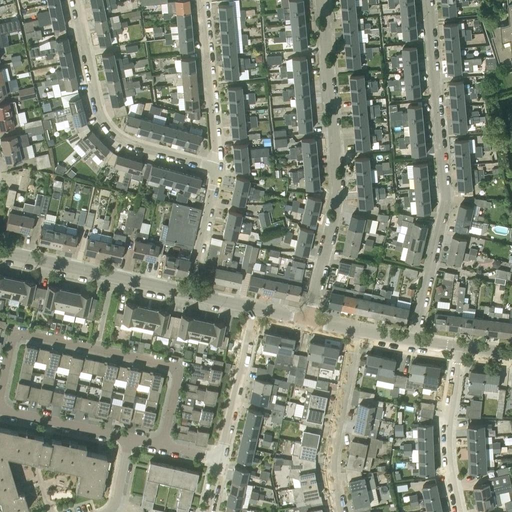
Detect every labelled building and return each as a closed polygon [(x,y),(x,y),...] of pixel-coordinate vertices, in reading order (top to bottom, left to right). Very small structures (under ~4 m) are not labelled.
[(170,13),(175,13),(189,11),(188,0),(173,0),(174,1),(167,1),(167,3),(168,13),(170,13)] [(245,15),(251,15),(255,14),(254,9),(239,11),(238,0),(233,0),(228,0),(228,4),(217,5),(218,18),(233,17),(239,16),(245,15)] [(276,8),(276,13),(303,10),(302,0),(287,0),(288,7),(276,8)] [(511,0),(507,0),(510,22),(492,28),(494,36),(492,37),(500,66),(503,65),(503,63),(511,61),(511,0)] [(37,19),(62,14),(59,1),(47,4),(48,11),(33,14),(34,19),(37,19)] [(415,1),(400,2),(400,3),(401,14),(416,13),(415,1)] [(456,1),(442,3),(443,15),(458,14),(456,1)] [(94,20),(106,17),(105,12),(110,11),(110,9),(117,7),(116,2),(103,5),(91,8),(94,20)] [(357,18),(356,6),(342,7),(343,19),(357,18)] [(140,18),(139,10),(129,12),(131,20),(140,18)] [(290,24),(304,23),(303,10),(276,13),(277,18),(289,17),(290,24)] [(189,11),(175,13),(176,18),(176,25),(191,24),(189,11)] [(401,14),(402,25),(402,26),(417,25),(416,13),(401,14)] [(62,14),(37,19),(38,24),(51,22),(52,29),(64,27),(62,14)] [(121,27),(121,28),(128,26),(127,21),(113,23),(111,16),(106,17),(94,20),(96,32),(121,27)] [(234,29),(233,22),(233,17),(218,18),(219,30),(234,29)] [(364,29),(370,29),(370,24),(364,24),(364,22),(357,23),(357,18),(343,19),(344,31),(358,30),(364,29)] [(18,19),(1,22),(0,22),(0,23),(1,31),(20,27),(18,19)] [(23,22),(25,32),(33,30),(32,25),(38,24),(37,19),(34,19),(23,22)] [(291,36),(305,35),(304,23),(290,24),(290,30),(278,31),(279,37),(291,36)] [(466,35),(471,34),(471,29),(465,30),(465,29),(459,30),(458,23),(444,24),(445,37),(459,36),(466,35)] [(165,39),(172,38),(177,38),(192,36),(191,24),(176,25),(170,26),(171,33),(164,34),(165,39)] [(397,26),(390,27),(390,32),(397,32),(403,32),(403,39),(418,37),(417,25),(402,26),(397,26)] [(122,32),(121,28),(121,27),(96,32),(99,45),(111,43),(110,36),(115,35),(115,34),(122,32)] [(162,35),(161,27),(153,28),(154,36),(162,35)] [(26,40),(36,38),(41,37),(40,29),(33,30),(25,32),(26,40)] [(221,42),(235,41),(234,35),(234,29),(219,30),(221,42)] [(345,43),(359,42),(358,30),(344,31),(345,43)] [(291,36),(279,37),(273,37),(273,43),(291,41),(292,49),(306,47),(305,35),(291,36)] [(192,36),(177,38),(179,50),(193,49),(192,36)] [(446,49),(460,48),(459,36),(445,37),(446,49)] [(52,53),(57,52),(69,49),(67,37),(49,40),(50,48),(39,50),(38,45),(28,47),(30,57),(40,55),(45,54),(52,53)] [(236,53),(235,46),(235,41),(221,42),(222,54),(236,53)] [(346,55),(360,54),(359,42),(345,43),(346,55)] [(391,56),(391,57),(391,62),(418,59),(417,46),(402,48),(403,54),(397,54),(397,55),(391,56)] [(447,61),(461,60),(461,54),(460,48),(446,49),(447,61)] [(60,64),(72,62),(69,49),(57,52),(60,64)] [(132,61),(139,60),(138,55),(115,59),(113,52),(101,55),(103,67),(132,61)] [(236,53),(222,54),(223,66),(249,64),(249,58),(243,59),(243,58),(236,58),(236,53)] [(362,66),(361,61),(360,54),(346,55),(347,68),(362,66)] [(266,65),(269,65),(282,64),(281,55),(266,57),(266,65)] [(286,66),(279,67),(280,71),(306,69),(305,56),(290,58),(285,60),(286,66)] [(180,71),(195,70),(193,57),(179,58),(179,59),(174,59),(175,67),(175,72),(180,71)] [(461,60),(447,61),(448,74),(473,71),(473,64),(482,63),(481,58),(474,58),(467,59),(461,60)] [(498,69),(494,58),(485,59),(486,70),(498,69)] [(404,72),(419,71),(418,59),(391,62),(392,67),(398,67),(398,68),(404,67),(404,72)] [(123,68),(133,66),(132,61),(103,67),(106,80),(124,76),(123,68)] [(50,80),(75,74),(72,62),(60,64),(61,70),(56,71),(56,73),(49,75),(50,80)] [(249,64),(223,66),(224,79),(238,77),(238,71),(244,71),(244,69),(255,68),(254,63),(249,64)] [(293,82),(307,81),(306,69),(280,71),(280,76),(280,77),(286,76),(286,77),(293,77),(293,82)] [(173,85),(182,84),(196,83),(195,70),(180,71),(175,72),(168,73),(164,73),(164,78),(172,77),(173,85)] [(393,86),(420,83),(419,71),(404,72),(405,78),(399,79),(399,80),(388,81),(389,86),(393,86)] [(75,74),(50,80),(51,85),(58,83),(59,84),(64,83),(65,89),(77,87),(75,74)] [(365,88),(371,87),(378,86),(377,81),(370,82),(370,81),(365,81),(364,75),(350,76),(351,89),(365,88)] [(109,92),(138,86),(140,86),(139,80),(135,80),(126,82),(124,76),(106,80),(109,92)] [(0,99),(4,98),(3,94),(7,93),(6,88),(9,87),(8,80),(4,81),(0,81),(0,99)] [(294,94),(308,93),(307,81),(293,82),(293,88),(288,88),(288,90),(282,91),(282,95),(294,94)] [(450,95),(464,94),(463,81),(449,83),(450,95)] [(183,97),(197,96),(196,83),(182,84),(183,91),(170,93),(170,99),(178,98),(183,97)] [(393,86),(394,91),(400,90),(400,91),(406,90),(407,97),(421,96),(420,83),(393,86)] [(19,95),(34,91),(33,86),(18,90),(19,95)] [(112,105),(113,111),(125,108),(123,96),(131,95),(135,94),(135,93),(139,92),(138,86),(109,92),(112,105)] [(228,100),(242,99),(242,94),(241,86),(227,88),(228,100)] [(352,101),(367,100),(365,88),(351,89),(352,101)] [(34,91),(19,95),(20,100),(35,97),(34,91)] [(308,93),(294,94),(295,106),(310,105),(308,93)] [(452,107),(466,106),(464,94),(450,95),(452,107)] [(54,116),(83,109),(79,96),(68,99),(69,105),(63,107),(63,108),(53,111),(54,116)] [(197,96),(183,97),(184,110),(193,109),(198,108),(197,96)] [(0,117),(17,113),(14,100),(5,102),(4,98),(0,99),(0,117)] [(229,112),(243,111),(242,99),(228,100),(229,112)] [(353,113),(380,111),(380,110),(386,110),(386,105),(373,106),(373,105),(367,106),(367,100),(352,101),(353,113)] [(139,117),(141,110),(143,103),(137,102),(136,105),(134,116),(127,114),(123,127),(136,131),(139,117)] [(284,120),(311,117),(310,105),(295,106),(295,112),(290,113),(290,114),(284,115),(284,120)] [(397,120),(423,118),(422,105),(407,106),(408,113),(402,113),(402,111),(390,112),(391,120),(397,120)] [(467,118),(467,117),(466,106),(452,107),(453,119),(467,118)] [(127,114),(125,108),(113,111),(114,117),(127,114)] [(71,135),(88,126),(85,122),(86,122),(83,109),(54,116),(56,122),(67,119),(71,135)] [(194,119),(199,118),(198,111),(193,111),(189,112),(190,119),(194,119)] [(244,123),(243,111),(229,112),(230,124),(244,123)] [(354,125),(369,124),(368,118),(374,118),(374,116),(380,116),(380,111),(353,113),(354,125)] [(17,113),(0,117),(0,129),(20,125),(17,113)] [(467,118),(453,119),(454,132),(468,130),(467,124),(473,123),(473,122),(479,121),(479,116),(472,116),(467,117),(467,118)] [(148,134),(152,120),(139,117),(136,131),(148,134)] [(311,117),(284,120),(285,125),(291,124),(291,125),(297,125),(297,131),(312,130),(311,117)] [(423,118),(397,120),(396,120),(397,125),(403,125),(404,126),(410,126),(410,131),(424,130),(423,118)] [(24,128),(42,124),(40,119),(23,123),(24,128)] [(42,124),(42,129),(49,127),(48,119),(41,121),(42,124)] [(160,137),(164,124),(152,120),(148,134),(160,137)] [(244,123),(230,124),(231,137),(245,136),(244,123)] [(42,124),(24,128),(26,136),(43,132),(42,124)] [(172,141),(176,127),(171,126),(164,124),(160,137),(172,141)] [(356,137),(370,136),(370,135),(369,124),(354,125),(356,137)] [(77,143),(85,152),(86,153),(100,140),(91,130),(90,131),(88,126),(71,135),(67,138),(69,143),(72,142),(80,137),(81,139),(77,143)] [(184,144),(188,130),(176,127),(172,141),(184,144)] [(188,130),(184,144),(197,148),(201,134),(188,130)] [(411,143),(425,142),(424,130),(410,131),(410,136),(411,143)] [(0,139),(3,151),(19,147),(16,135),(0,138),(0,139)] [(370,136),(356,137),(357,150),(371,148),(370,142),(376,142),(376,140),(382,139),(382,135),(375,135),(370,136)] [(274,147),(286,146),(286,138),(273,139),(274,147)] [(289,153),(316,151),(315,138),(300,140),(301,146),(295,146),(295,148),(289,149),(289,153)] [(106,163),(112,152),(108,149),(100,140),(86,153),(81,157),(85,161),(90,156),(91,157),(96,153),(102,159),(97,164),(101,169),(106,163)] [(455,153),(470,152),(469,140),(454,141),(455,153)] [(425,142),(411,143),(412,155),(426,154),(425,142)] [(253,157),(259,156),(262,156),(268,155),(267,147),(249,149),(249,151),(247,151),(247,149),(246,144),(232,146),(233,158),(247,157),(253,157)] [(19,147),(3,151),(5,163),(28,158),(26,146),(19,147)] [(302,164),(317,163),(316,151),(289,153),(289,154),(285,154),(286,159),(296,159),(296,160),(302,159),(302,164)] [(124,176),(129,158),(118,155),(112,152),(106,163),(113,166),(119,168),(117,174),(119,174),(115,186),(120,188),(122,181),(124,176)] [(456,165),(471,164),(470,152),(455,153),(456,165)] [(37,169),(51,165),(47,153),(34,156),(37,169)] [(248,170),(248,163),(247,157),(233,158),(234,171),(248,170)] [(129,158),(124,176),(129,177),(139,180),(141,180),(142,176),(146,163),(129,158)] [(356,171),(371,170),(370,158),(355,159),(356,171)] [(57,163),(54,171),(62,174),(65,167),(57,163)] [(155,197),(163,168),(146,163),(142,176),(147,177),(146,184),(153,186),(150,196),(155,197)] [(291,172),(291,178),(298,177),(303,176),(318,175),(317,163),(302,164),(303,170),(297,170),(297,171),(291,172)] [(414,177),(428,175),(427,163),(413,164),(414,177)] [(457,177),(484,175),(484,170),(477,170),(477,169),(471,170),(471,164),(456,165),(457,177)] [(172,185),(176,172),(163,168),(155,197),(161,199),(165,183),(172,185)] [(71,169),(66,174),(71,178),(75,173),(71,169)] [(35,179),(37,171),(31,170),(28,185),(32,185),(33,179),(35,179)] [(357,183),(372,182),(371,170),(356,171),(357,183)] [(184,188),(188,175),(176,172),(172,185),(184,188)] [(183,194),(180,201),(186,202),(188,196),(189,196),(190,190),(197,191),(201,179),(188,175),(184,188),(184,189),(183,194)] [(318,175),(303,176),(305,189),(319,188),(318,175)] [(409,189),(429,187),(428,175),(414,177),(415,188),(408,189),(409,189)] [(484,175),(457,177),(459,190),(473,189),(472,183),(478,182),(478,180),(484,180),(484,175)] [(232,189),(259,195),(264,196),(265,191),(253,189),(253,188),(248,187),(249,180),(235,177),(232,189)] [(128,183),(122,181),(120,188),(120,189),(126,191),(126,188),(128,183)] [(358,195),(394,192),(394,189),(385,190),(385,188),(372,189),(372,182),(357,183),(358,195)] [(416,201),(430,200),(429,187),(409,189),(409,194),(407,194),(408,196),(395,197),(396,202),(404,201),(411,202),(416,201)] [(17,230),(22,207),(12,205),(15,190),(8,188),(5,204),(10,205),(5,227),(17,230)] [(257,201),(259,195),(232,189),(230,202),(244,205),(245,198),(257,201)] [(394,192),(358,195),(360,208),(374,207),(373,201),(379,201),(379,199),(385,198),(385,194),(394,193),(394,192)] [(38,215),(43,194),(37,193),(34,204),(24,202),(22,207),(17,230),(30,233),(34,216),(33,216),(34,214),(38,215)] [(43,194),(38,215),(45,217),(50,195),(43,194)] [(303,208),(317,211),(320,199),(306,196),(303,208)] [(486,207),(487,201),(475,199),(474,205),(486,207)] [(416,201),(417,213),(432,212),(430,200),(416,201)] [(184,243),(182,248),(191,250),(200,208),(173,202),(168,225),(165,239),(174,241),(184,243)] [(263,211),(272,209),(270,203),(262,205),(263,211)] [(458,216),(483,222),(485,217),(478,215),(473,213),(474,207),(460,204),(458,216)] [(314,224),(317,211),(303,208),(300,220),(314,224)] [(130,234),(136,211),(128,209),(123,232),(130,234)] [(83,225),(86,211),(81,210),(77,224),(83,225)] [(136,211),(130,234),(131,234),(133,226),(140,228),(144,212),(136,211)] [(225,224),(250,229),(251,224),(240,221),(242,214),(227,211),(225,224)] [(91,227),(94,213),(88,212),(86,226),(91,227)] [(260,226),(270,223),(268,212),(258,214),(260,226)] [(349,227),(363,231),(366,218),(352,214),(349,227)] [(378,214),(377,220),(387,222),(389,214),(378,214)] [(411,235),(425,239),(428,226),(412,222),(414,217),(399,214),(397,221),(399,224),(408,227),(407,229),(406,234),(411,235)] [(482,227),(483,222),(458,216),(455,228),(469,232),(470,225),(482,227)] [(165,239),(168,225),(163,224),(158,244),(146,242),(142,258),(155,260),(159,245),(163,246),(163,244),(165,239)] [(249,234),(250,229),(225,224),(222,236),(236,239),(238,232),(249,234)] [(49,245),(52,229),(40,226),(37,242),(49,245)] [(296,240),(310,243),(313,231),(299,227),(296,240)] [(360,243),(363,231),(349,227),(346,240),(360,243)] [(61,248),(64,232),(52,229),(49,245),(61,248)] [(96,256),(99,239),(100,234),(88,231),(87,236),(83,253),(96,256)] [(142,258),(146,242),(148,234),(135,231),(130,255),(142,258)] [(64,232),(61,248),(73,250),(77,234),(64,232)] [(422,251),(425,239),(411,235),(406,234),(404,241),(397,240),(396,245),(403,246),(408,247),(422,251)] [(450,249),(464,252),(467,239),(453,236),(450,249)] [(108,258),(111,242),(99,239),(96,256),(108,258)] [(225,284),(230,260),(234,242),(222,240),(213,281),(225,284)] [(307,255),(310,243),(296,240),(293,252),(307,255)] [(357,256),(360,243),(346,240),(343,252),(357,256)] [(111,242),(108,258),(120,261),(124,245),(111,242)] [(269,250),(279,252),(280,246),(270,243),(269,250)] [(403,246),(396,245),(387,243),(386,248),(402,252),(403,246)] [(246,272),(252,246),(246,244),(240,270),(246,272)] [(260,291),(266,265),(264,264),(264,265),(260,264),(254,263),(258,247),(252,246),(246,272),(251,273),(247,288),(260,291)] [(419,264),(422,251),(408,247),(405,260),(419,264)] [(475,260),(476,254),(469,253),(464,252),(450,249),(447,261),(461,265),(462,259),(468,260),(469,258),(475,260)] [(174,272),(177,257),(165,254),(161,269),(174,272)] [(177,257),(174,272),(186,275),(189,259),(177,257)] [(230,260),(225,284),(238,286),(241,272),(235,271),(237,261),(230,260)] [(287,282),(284,296),(297,299),(300,285),(301,279),(300,279),(302,268),(303,269),(305,263),(293,260),(291,266),(290,269),(288,277),(287,282)] [(349,275),(351,265),(339,262),(337,272),(349,275)] [(376,271),(378,265),(368,263),(366,268),(376,271)] [(272,294),(276,274),(277,268),(271,266),(266,265),(260,291),(272,294)] [(355,311),(360,284),(364,267),(351,265),(349,275),(348,278),(353,279),(355,283),(354,288),(352,288),(352,289),(346,288),(342,309),(355,311)] [(416,278),(418,271),(405,268),(403,275),(416,278)] [(496,276),(506,279),(510,279),(511,272),(497,268),(496,276)] [(453,285),(455,273),(445,271),(442,283),(453,285)] [(284,296),(287,282),(288,277),(283,276),(283,275),(276,274),(272,294),(284,296)] [(0,294),(9,296),(13,279),(3,276),(0,287),(0,294)] [(20,299),(24,280),(23,280),(23,281),(13,279),(9,296),(19,299),(20,299)] [(24,280),(20,299),(30,301),(29,306),(36,307),(39,295),(40,288),(34,286),(35,283),(24,280)] [(492,290),(493,282),(485,281),(485,289),(492,290)] [(368,314),(371,299),(363,297),(366,285),(360,284),(355,311),(368,314)] [(435,287),(438,293),(444,291),(441,284),(435,287)] [(54,307),(58,288),(47,285),(45,297),(39,295),(36,307),(42,309),(43,304),(54,307)] [(342,309),(346,288),(333,285),(328,306),(342,309)] [(460,330),(462,315),(462,310),(463,303),(464,297),(465,287),(459,286),(455,315),(449,314),(447,328),(460,330)] [(65,309),(69,291),(59,289),(59,288),(58,288),(54,307),(55,307),(55,306),(65,309)] [(384,302),(385,297),(386,290),(381,289),(380,295),(372,294),(371,299),(368,314),(381,317),(384,302)] [(74,315),(75,311),(79,292),(79,293),(69,291),(65,309),(64,313),(74,315)] [(79,292),(75,311),(86,314),(85,318),(92,320),(94,307),(88,306),(91,295),(79,292)] [(132,324),(136,305),(125,302),(123,314),(116,312),(113,324),(120,326),(121,321),(132,324)] [(394,320),(397,305),(384,302),(381,317),(394,320)] [(143,326),(147,308),(136,306),(136,305),(132,324),(132,323),(143,326)] [(397,305),(394,320),(407,322),(410,307),(397,305)] [(447,328),(449,314),(450,308),(436,306),(434,327),(447,328)] [(495,306),(490,306),(489,313),(488,318),(486,333),(500,335),(502,312),(494,311),(495,306)] [(153,329),(157,310),(147,308),(143,326),(153,328),(153,329)] [(473,332),(474,317),(475,309),(468,308),(467,310),(462,310),(462,315),(460,330),(473,332)] [(169,337),(172,325),(174,316),(168,315),(168,312),(157,310),(153,329),(164,331),(163,335),(169,337)] [(502,312),(500,335),(511,336),(511,321),(507,321),(508,313),(502,312)] [(177,334),(188,336),(192,317),(181,315),(178,326),(172,325),(169,337),(176,338),(177,334)] [(198,338),(202,320),(192,318),(192,317),(188,336),(198,338)] [(474,317),(473,332),(486,333),(488,318),(474,317)] [(209,341),(213,322),(202,320),(198,338),(209,340),(208,341),(209,341)] [(213,322),(209,341),(220,343),(219,348),(225,349),(228,337),(222,336),(224,324),(213,322)] [(275,356),(276,350),(279,336),(265,333),(262,347),(261,353),(275,356)] [(274,359),(288,362),(290,353),(293,339),(279,336),(276,350),(275,356),(274,359)] [(319,367),(323,345),(309,342),(306,356),(299,355),(293,383),(302,385),(308,357),(312,358),(310,365),(319,367)] [(46,363),(48,351),(43,350),(43,349),(39,348),(39,350),(36,349),(37,347),(26,345),(22,361),(23,361),(20,371),(31,373),(34,361),(46,363)] [(323,345),(319,367),(333,370),(337,348),(323,345)] [(69,368),(71,356),(66,355),(66,354),(62,353),(62,355),(59,354),(60,352),(49,350),(48,351),(46,363),(45,366),(46,366),(43,376),(54,378),(57,366),(69,368)] [(293,383),(299,355),(293,354),(291,363),(287,382),(293,383)] [(368,354),(365,369),(378,372),(379,372),(382,357),(368,354)] [(92,373),(94,361),(89,360),(89,359),(85,358),(85,360),(82,359),(82,357),(72,355),(71,356),(69,368),(68,370),(68,371),(66,381),(77,383),(78,377),(90,380),(92,373)] [(398,392),(401,376),(393,375),(396,360),(382,357),(379,372),(378,372),(377,378),(377,380),(394,383),(394,387),(395,387),(394,392),(398,393),(398,392)] [(209,381),(218,382),(219,383),(221,369),(223,361),(213,359),(212,367),(210,367),(209,370),(200,368),(200,372),(191,370),(190,376),(207,380),(209,381)] [(114,381),(114,378),(117,366),(117,365),(106,362),(106,364),(103,364),(104,362),(100,362),(94,361),(92,373),(103,376),(101,388),(111,391),(114,381)] [(271,378),(274,363),(269,362),(268,370),(261,368),(260,370),(256,369),(255,375),(271,378)] [(423,385),(426,365),(412,363),(410,377),(407,376),(407,377),(401,376),(398,392),(406,393),(406,389),(405,389),(406,382),(423,385)] [(426,365),(423,385),(422,388),(437,390),(438,383),(440,367),(426,365)] [(137,386),(137,383),(140,371),(140,370),(129,367),(129,369),(126,369),(127,367),(123,366),(123,367),(117,366),(114,378),(126,381),(124,394),(134,396),(136,386),(137,386)] [(28,385),(31,373),(20,371),(18,381),(14,397),(25,399),(26,397),(28,398),(28,399),(32,400),(32,399),(38,401),(40,388),(28,385)] [(147,399),(157,401),(159,390),(163,375),(152,372),(152,374),(149,374),(150,372),(146,372),(140,371),(137,383),(149,386),(147,399)] [(485,373),(471,371),(469,394),(482,396),(483,388),(485,373)] [(485,373),(483,388),(498,389),(500,375),(485,373)] [(51,391),(54,378),(43,376),(41,386),(40,388),(38,401),(37,402),(48,404),(48,402),(51,403),(51,404),(55,405),(55,404),(60,405),(63,393),(51,391)] [(316,382),(316,380),(303,378),(302,385),(308,386),(315,387),(316,382)] [(252,390),(272,394),(274,385),(276,385),(276,386),(288,389),(289,383),(273,379),(272,384),(271,383),(271,382),(254,379),(252,390)] [(74,395),(77,383),(66,381),(64,391),(63,393),(60,405),(60,406),(71,409),(71,407),(74,408),(74,409),(77,410),(78,409),(83,410),(86,398),(74,395)] [(217,390),(218,382),(209,381),(207,388),(206,387),(205,390),(196,389),(195,392),(187,390),(185,397),(203,400),(203,401),(204,401),(214,403),(217,390)] [(315,387),(329,390),(330,385),(316,382),(315,387)] [(329,390),(315,387),(308,386),(306,392),(310,393),(308,406),(323,409),(326,395),(328,396),(329,390)] [(109,401),(111,391),(101,388),(98,401),(86,398),(83,410),(89,412),(92,413),(93,412),(95,412),(95,414),(106,416),(106,415),(109,403),(110,401),(109,401)] [(271,403),(272,394),(252,390),(250,400),(265,404),(264,408),(271,409),(283,412),(285,405),(271,403)] [(503,418),(503,412),(506,390),(500,390),(496,417),(503,418)] [(359,396),(374,399),(376,394),(360,391),(359,396)] [(132,406),(134,396),(124,394),(121,406),(109,403),(106,415),(112,417),(115,418),(116,417),(118,417),(118,419),(129,421),(129,420),(132,408),(132,406)] [(384,401),(374,399),(359,396),(358,402),(359,402),(357,415),(380,420),(380,421),(383,408),(382,407),(384,401)] [(155,411),(157,401),(147,399),(144,411),(132,408),(129,420),(135,422),(134,422),(138,423),(139,422),(141,422),(141,424),(152,426),(155,411)] [(479,417),(481,401),(470,400),(469,405),(466,405),(464,417),(479,417)] [(212,410),(214,403),(204,401),(203,408),(201,408),(200,411),(192,409),(191,413),(182,411),(181,417),(198,421),(200,422),(209,424),(210,424),(213,410),(212,410)] [(419,408),(422,409),(434,410),(435,404),(420,402),(419,408)] [(321,421),(323,409),(308,406),(304,418),(301,417),(300,423),(306,424),(321,428),(322,422),(321,421)] [(245,422),(258,425),(260,418),(267,419),(268,414),(247,409),(245,422)] [(282,418),(283,412),(271,409),(270,415),(272,416),(271,420),(280,422),(281,422),(282,418)] [(433,418),(434,410),(422,409),(421,417),(433,418)] [(376,438),(380,420),(357,415),(355,428),(353,428),(352,434),(376,438)] [(208,431),(209,424),(200,422),(198,429),(197,428),(196,432),(187,429),(186,433),(178,431),(177,438),(194,441),(194,442),(205,444),(208,431)] [(255,437),(258,425),(245,422),(242,434),(255,437)] [(321,428),(306,424),(305,430),(302,429),(300,442),(316,446),(318,433),(320,433),(321,428)] [(394,425),(395,436),(403,436),(403,424),(394,425)] [(418,437),(432,437),(432,424),(411,425),(411,431),(418,430),(418,437)] [(469,438),(485,437),(484,430),(492,430),(492,425),(468,426),(469,438)] [(0,501),(2,508),(4,507),(5,511),(17,511),(28,509),(23,491),(15,493),(3,456),(4,453),(91,472),(90,475),(79,473),(75,491),(97,496),(99,487),(101,487),(106,465),(104,465),(106,456),(85,451),(86,447),(76,445),(76,447),(68,445),(69,441),(68,441),(67,445),(60,444),(60,441),(51,439),(50,442),(42,440),(42,437),(33,435),(33,438),(25,436),(26,432),(25,431),(24,436),(17,434),(17,432),(0,427),(0,501)] [(253,450),(255,437),(242,434),(239,447),(253,450)] [(379,439),(376,438),(352,434),(350,440),(352,440),(350,452),(366,455),(375,457),(378,447),(379,440),(379,439)] [(419,449),(433,449),(432,437),(418,437),(419,449)] [(486,448),(493,448),(501,447),(501,442),(485,443),(485,437),(469,438),(469,449),(486,448)] [(292,454),(292,459),(292,464),(315,465),(315,459),(313,458),(316,446),(300,442),(294,441),(291,454),(292,454)] [(251,457),(253,450),(239,447),(236,460),(257,464),(258,458),(251,457)] [(487,460),(486,448),(469,449),(470,461),(487,460)] [(420,461),(433,461),(433,449),(419,449),(420,461)] [(363,469),(366,455),(350,452),(347,464),(345,465),(346,473),(362,473),(361,469),(363,469)] [(487,460),(470,461),(471,473),(494,471),(494,465),(487,465),(487,460)] [(196,478),(198,472),(149,461),(148,467),(149,467),(142,496),(143,496),(143,495),(145,495),(143,506),(140,505),(140,506),(152,509),(158,480),(182,485),(175,511),(184,511),(187,505),(189,505),(188,507),(189,507),(196,478)] [(433,461),(420,461),(420,469),(413,469),(413,474),(434,474),(433,461)] [(315,470),(315,465),(292,464),(289,464),(290,469),(288,475),(298,479),(300,487),(316,484),(313,471),(315,470)] [(511,466),(497,470),(498,476),(511,472),(511,466)] [(231,480),(245,483),(246,476),(253,477),(255,472),(234,467),(231,480)] [(268,480),(269,472),(260,470),(258,478),(268,480)] [(352,493),(368,490),(376,488),(373,475),(365,477),(363,477),(362,473),(346,473),(347,481),(349,481),(352,493)] [(242,495),(245,483),(231,480),(229,492),(242,495)] [(425,498),(439,496),(436,483),(422,486),(425,498)] [(476,498),(499,493),(511,490),(511,489),(511,483),(490,487),(489,483),(473,487),(476,498)] [(298,506),(321,501),(320,496),(318,496),(316,484),(300,487),(291,489),(294,502),(295,502),(296,506),(298,506)] [(354,511),(355,511),(370,509),(371,509),(372,509),(368,490),(352,493),(355,506),(353,507),(354,511)] [(239,507),(242,495),(229,492),(226,505),(239,507)] [(499,493),(476,498),(478,510),(502,504),(499,493)] [(428,510),(441,507),(439,496),(425,498),(428,510)] [(321,511),(320,507),(323,507),(321,501),(298,506),(299,511),(321,511)]
